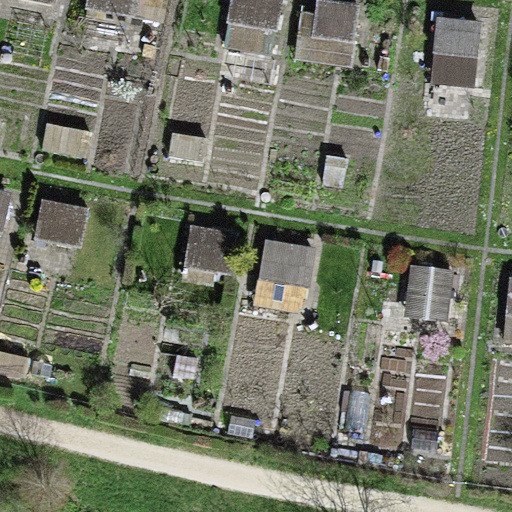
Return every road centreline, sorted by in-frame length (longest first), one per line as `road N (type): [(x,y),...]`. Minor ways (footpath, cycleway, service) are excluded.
road 1 (track): [(32,170),(511,249)]
road 2 (track): [(459,466),(511,11)]
road 3 (track): [(434,511),(225,476),(0,413)]
